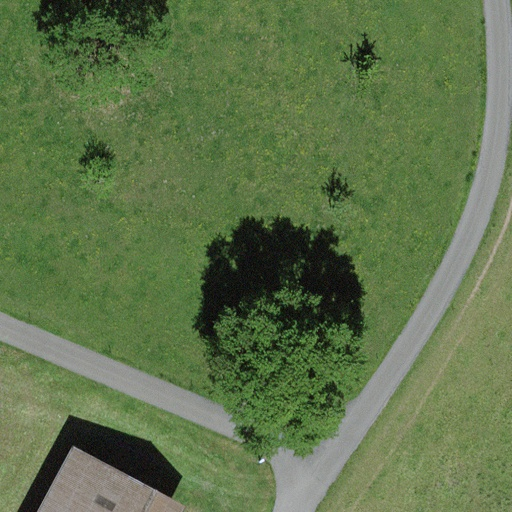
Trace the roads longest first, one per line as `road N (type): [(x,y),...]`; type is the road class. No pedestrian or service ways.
road 1 (track): [(498,0),(502,108),(478,214),(458,263),(325,463)]
road 2 (track): [(0,324),(325,463)]
